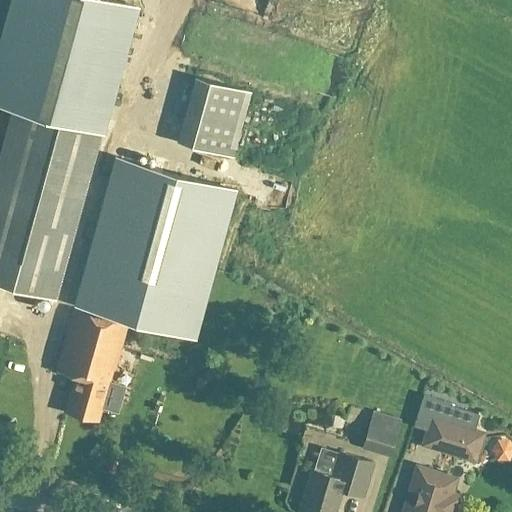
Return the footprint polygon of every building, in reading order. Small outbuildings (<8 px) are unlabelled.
[(0,105),(11,109),(0,149),(0,285),(52,300),(99,133),(135,8),(106,0),(13,0),(0,47),(0,105)] [(222,31),(213,60),(280,81),(289,53),(222,31)] [(249,93),(194,78),(176,143),(232,158),(249,93)] [(237,195),(118,160),(75,305),(194,340),(237,195)] [(74,309),(56,371),(74,377),(63,412),(98,422),(102,408),(116,412),(124,388),(109,384),(126,324),(74,309)] [(423,397),(413,429),(427,433),(424,444),(473,460),(481,434),(473,432),(478,416),(450,408),(450,405),(423,397)] [(374,415),(363,447),(390,455),(400,423),(374,415)] [(334,511),(341,491),(362,497),(373,463),(340,452),(333,476),(313,470),(299,511),(334,511)] [(417,468),(404,510),(409,511),(454,511),(459,498),(450,495),(455,480),(417,468)]
